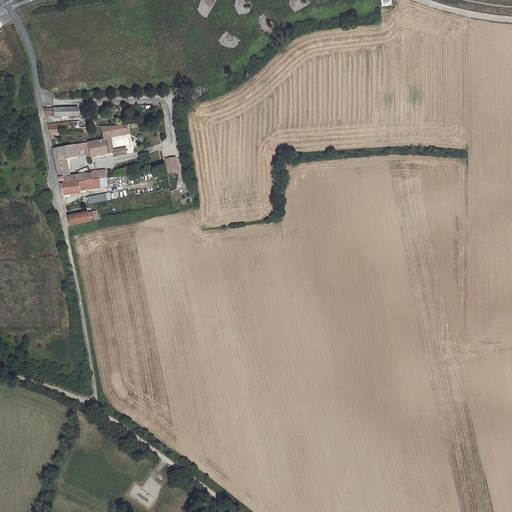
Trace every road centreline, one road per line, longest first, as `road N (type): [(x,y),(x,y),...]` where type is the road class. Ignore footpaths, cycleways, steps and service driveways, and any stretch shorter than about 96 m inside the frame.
road 1 (unclassified): [(3,0),(26,38),(66,237)]
road 2 (track): [(243,511),(90,404)]
road 3 (unclassified): [(90,404),(66,237)]
